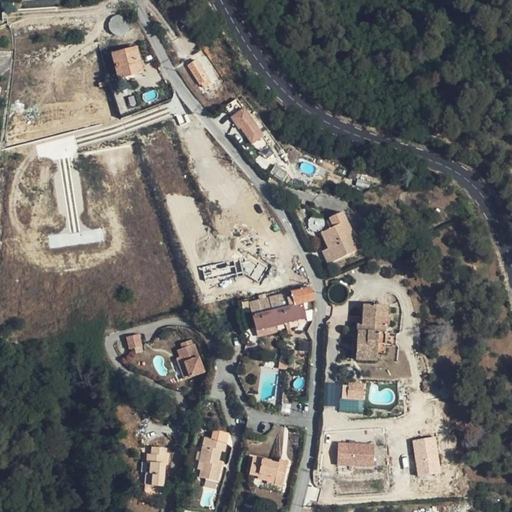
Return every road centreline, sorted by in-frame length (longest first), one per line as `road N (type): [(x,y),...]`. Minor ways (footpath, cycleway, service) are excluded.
road 1 (residential): [(134,0),(204,122),(272,196),(322,283),(313,425)]
road 2 (secondary): [(220,0),(265,72),(297,105),(336,128),(439,164),(478,191),(511,267)]
road 3 (unknown): [(321,305),(353,305),(386,279),(416,300),(428,426),(403,438),(360,433),(343,419),(341,386)]
road 4 (residential): [(225,367),(196,325),(181,322),(112,337),(106,349),(186,407),(165,511)]
road 5 (residential): [(225,367),(220,391),(235,434),(218,511)]
